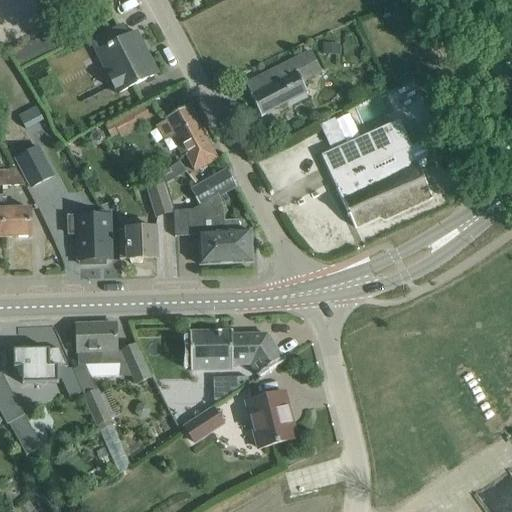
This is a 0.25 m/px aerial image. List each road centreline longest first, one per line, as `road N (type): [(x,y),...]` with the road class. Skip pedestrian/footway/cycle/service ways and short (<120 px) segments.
road 1 (unclassified): [(311,292),(150,0)]
road 2 (tertiary): [(0,307),(311,292)]
road 3 (unclassified): [(357,511),(359,462),(311,292)]
road 4 (tertiary): [(311,292),(399,265),(511,194)]
